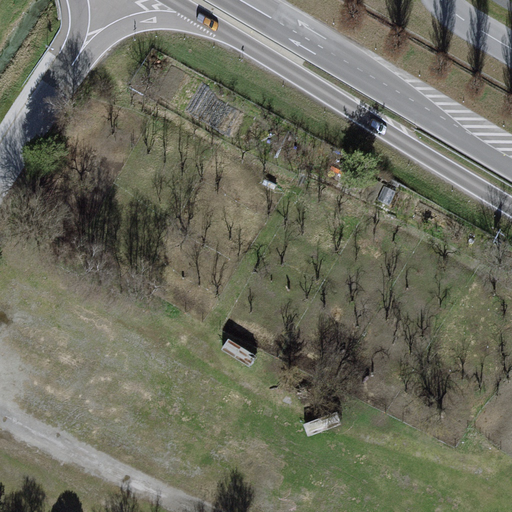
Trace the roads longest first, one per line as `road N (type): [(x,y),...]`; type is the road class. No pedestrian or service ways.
road 1 (secondary): [(194,21),(511,204)]
road 2 (secondary): [(511,166),(274,29)]
road 3 (track): [(207,511),(0,414)]
road 4 (unclassified): [(66,71),(119,30),(194,21)]
